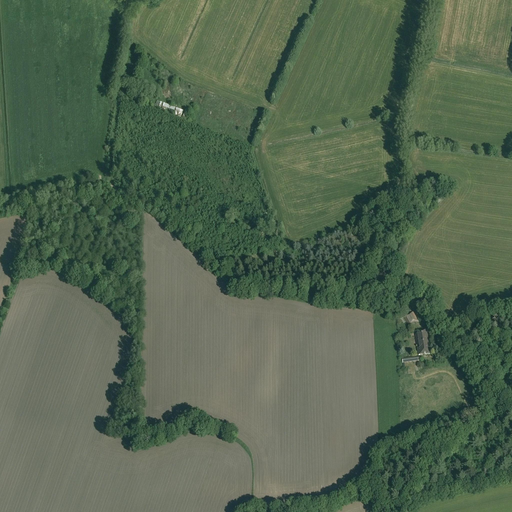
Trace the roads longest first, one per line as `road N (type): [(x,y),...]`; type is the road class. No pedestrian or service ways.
road 1 (track): [(0,210),(105,184),(159,211),(242,286),(393,286),(428,304),(494,402),(435,461),(402,511)]
road 2 (track): [(393,286),(408,200),(403,131),(432,0)]
